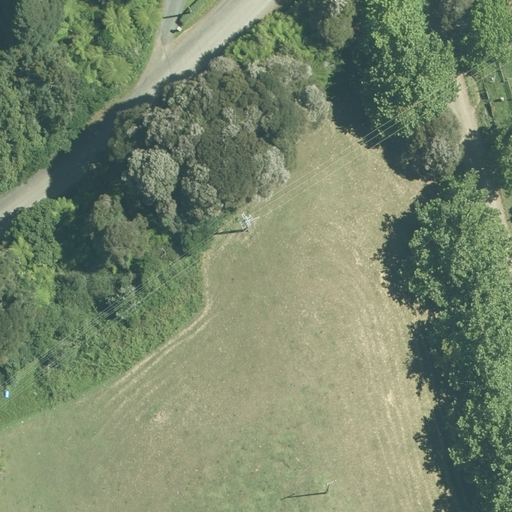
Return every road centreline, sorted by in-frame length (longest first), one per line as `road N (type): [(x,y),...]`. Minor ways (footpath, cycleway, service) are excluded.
road 1 (tertiary): [(0,224),(121,133),(271,0)]
road 2 (residential): [(402,0),(511,264)]
